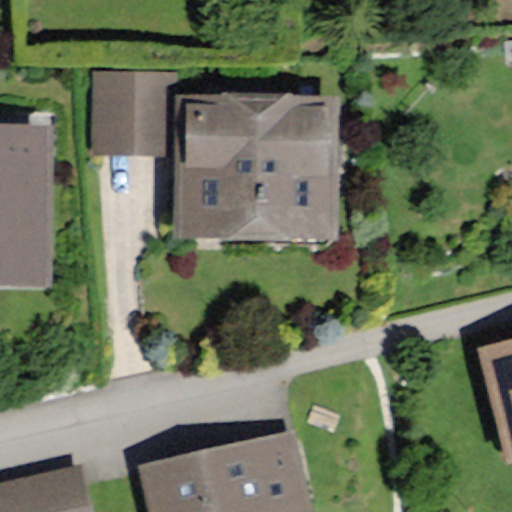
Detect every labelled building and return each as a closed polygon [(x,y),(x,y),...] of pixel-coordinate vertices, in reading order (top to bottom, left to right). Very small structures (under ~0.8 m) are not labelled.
[(93,67),(91,150),(157,151),(159,69),(93,67)] [(313,92),(160,101),(169,238),(321,228),(313,92)] [(35,129),(0,130),(0,285),(43,283),(35,129)] [(511,333),(465,351),(511,477),(511,476),(511,333)] [(146,460),(156,511),(314,511),(298,430),(146,460)] [(88,511),(76,465),(0,484),(0,511),(88,511)]
